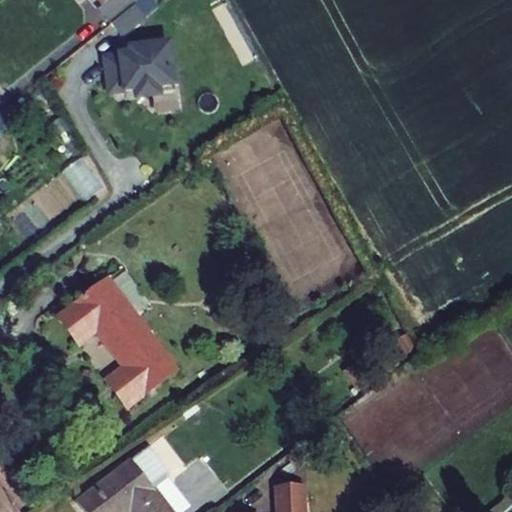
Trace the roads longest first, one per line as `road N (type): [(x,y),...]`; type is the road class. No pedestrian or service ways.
road 1 (unknown): [(0,317),(127,201),(121,172),(79,108),(93,78)]
road 2 (unknown): [(0,115),(107,31)]
